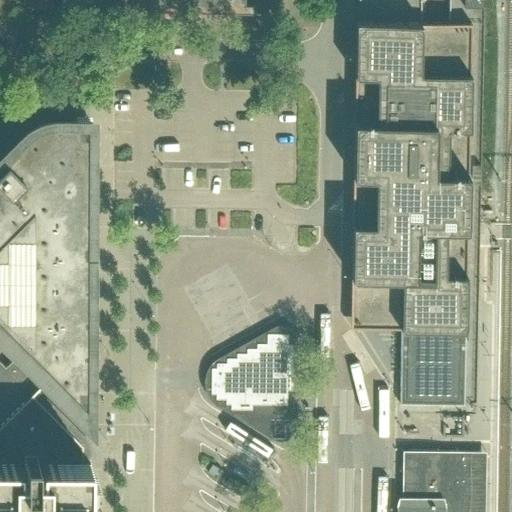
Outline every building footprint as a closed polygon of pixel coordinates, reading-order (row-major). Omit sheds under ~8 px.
[(132,0),(133,7),(178,8),(243,10),(270,11),(276,0),(132,0)] [(464,404),(471,22),(355,20),(350,302),(400,303),(399,403),(464,404)] [(61,120),(59,120),(55,120),(51,120),(47,121),(44,122),(40,123),(36,125),(33,127),(29,129),(26,131),(23,134),(0,157),(0,324),(24,349),(89,415),(89,352),(90,191),(90,120),(75,120),(61,120)] [(287,340),(287,331),(266,330),(265,340),(255,340),(255,345),(246,345),(246,350),(236,350),(236,355),(226,355),(225,360),(215,360),(215,364),(210,364),(210,391),(215,391),(215,396),(225,396),(225,401),(229,401),(229,406),(251,406),(251,401),(286,402),(286,387),(291,387),(292,340),(287,340)] [(39,386),(0,424),(0,511),(81,511),(81,493),(89,493),(89,491),(88,491),(88,476),(89,476),(89,460),(81,460),(81,444),(32,394),(38,388),(39,387),(42,384),(41,383),(39,386)] [(463,511),(464,485),(464,449),(460,449),(438,449),(421,448),(420,503),(400,502),(400,511),(463,511)] [(217,477),(221,470),(211,464),(207,471),(217,477)]
